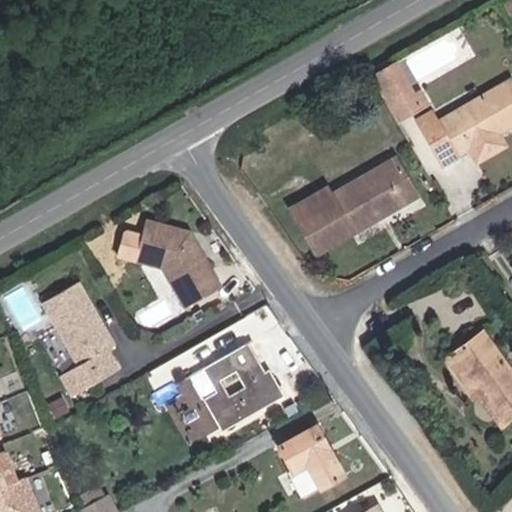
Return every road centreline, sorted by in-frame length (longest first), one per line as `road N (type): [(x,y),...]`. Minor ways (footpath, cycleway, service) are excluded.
road 1 (secondary): [(187,137),(427,0)]
road 2 (residential): [(446,511),(312,324)]
road 3 (residential): [(511,212),(312,324)]
road 4 (residential): [(312,324),(236,222),(187,137)]
road 5 (secondary): [(0,243),(187,137)]
